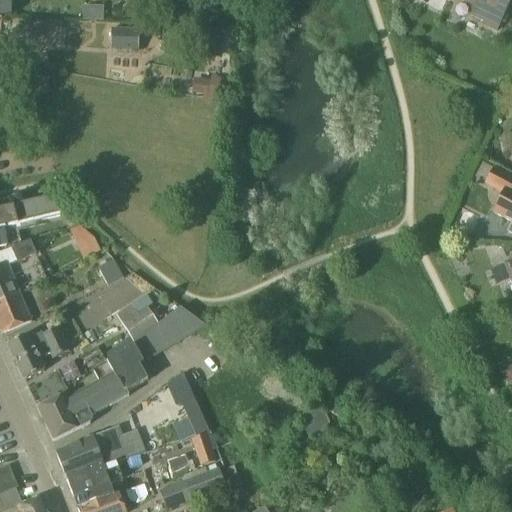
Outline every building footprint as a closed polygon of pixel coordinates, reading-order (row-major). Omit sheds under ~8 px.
[(511,0),(468,0),(467,3),(476,7),(471,16),(484,22),(482,25),(497,32),(511,0)] [(111,32),(111,52),(139,52),(139,32),(111,32)] [(193,95),(203,96),(209,97),(211,84),(195,82),(193,95)] [(511,178),(511,179),(483,163),(475,178),(486,184),(485,185),(502,194),(493,212),(511,222),(511,223),(507,233),(511,236),(511,178)] [(0,249),(7,248),(2,230),(61,215),(46,200),(0,210),(0,249)] [(87,224),(71,230),(84,259),(99,253),(87,224)] [(31,242),(10,251),(15,262),(36,254),(31,242)] [(122,281),(111,261),(96,268),(106,288),(122,281)] [(0,268),(0,302),(19,294),(7,266),(0,268)] [(19,294),(0,302),(0,331),(2,336),(32,324),(19,294)] [(148,309),(151,307),(145,298),(117,317),(134,342),(159,325),(148,309)] [(94,372),(101,384),(72,399),(69,394),(37,410),(54,444),(90,425),(93,420),(91,417),(124,401),(121,396),(146,383),(146,382),(149,381),(139,365),(144,363),(144,364),(206,328),(180,309),(133,345),(134,346),(124,351),(125,352),(123,353),(124,355),(105,365),(106,366),(94,372)] [(68,353),(57,330),(44,336),(43,334),(29,341),(27,337),(8,346),(25,382),(44,372),(39,361),(51,355),(54,360),(68,353)] [(511,371),(511,369),(503,373),(508,385),(511,383),(511,371)] [(266,390),(296,415),(309,399),(279,374),(266,390)] [(198,438),(207,435),(208,436),(211,435),(195,400),(183,406),(198,438)] [(291,430),(296,443),(306,440),(301,426),(291,430)] [(122,446),(127,459),(146,452),(137,431),(122,437),(119,429),(57,453),(67,479),(95,468),(93,463),(100,460),(99,458),(108,455),(106,451),(110,449),(111,451),(122,446)] [(206,437),(192,441),(201,470),(215,466),(206,437)] [(68,482),(74,497),(90,490),(92,494),(112,487),(111,486),(124,481),(117,463),(127,459),(122,446),(111,451),(110,449),(106,451),(108,455),(99,458),(100,460),(93,463),(95,468),(67,479),(68,482)] [(170,461),(174,474),(192,469),(188,456),(170,461)] [(0,496),(16,490),(18,489),(9,467),(0,470),(0,496)] [(220,470),(161,493),(168,510),(226,488),(220,470)] [(90,490),(74,497),(80,511),(126,511),(120,495),(116,497),(112,487),(92,494),(90,490)] [(10,511),(23,507),(16,490),(0,496),(0,511),(10,511)] [(222,511),(240,511),(233,494),(218,501),(222,511)] [(47,511),(42,499),(17,510),(17,511),(47,511)]
